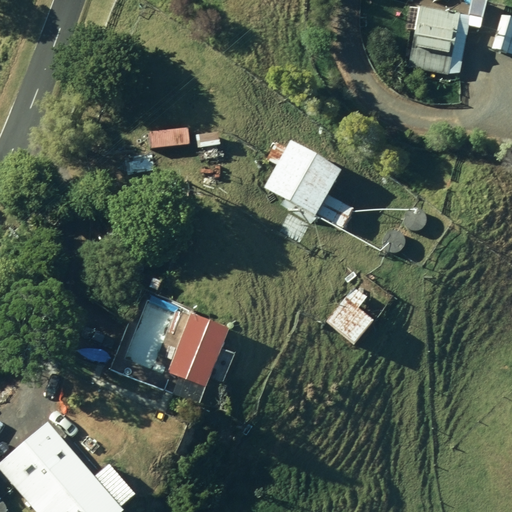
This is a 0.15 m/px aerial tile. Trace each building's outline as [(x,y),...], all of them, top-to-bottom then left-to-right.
[(406,70),(446,78),(458,18),(418,10),(406,70)] [(488,51),(511,58),(511,22),(498,18),(488,51)] [(195,139),(196,151),(219,149),(218,137),(195,139)] [(313,218),(339,233),(351,214),(326,198),(337,180),(285,149),(284,152),(273,145),(264,160),(276,166),(261,192),(311,222),(313,218)] [(173,262),(154,251),(149,261),(168,270),(173,262)] [(166,278),(159,275),(155,284),(163,287),(166,278)] [(325,323),(354,345),(373,322),(358,311),(366,301),(351,290),(325,323)] [(172,370),(211,384),(234,325),(195,309),(172,370)] [(119,511),(142,493),(114,460),(100,474),(66,434),(41,457),(31,445),(16,458),(0,439),(0,494),(1,493),(12,507),(31,491),(44,505),(40,509),(42,511),(119,511)]
